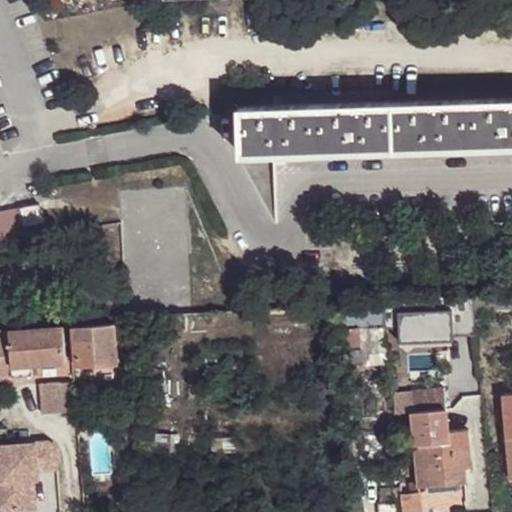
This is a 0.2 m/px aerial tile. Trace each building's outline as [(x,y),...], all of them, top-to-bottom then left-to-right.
[(511,98),(237,106),(238,155),(511,146),(511,98)] [(37,206),(20,209),(22,225),(25,225),(41,222),(40,217),(38,211),(37,206)] [(22,225),(20,209),(0,212),(0,240),(26,235),(25,225),(22,225)] [(511,310),(511,293),(473,296),(475,314),(511,310)] [(473,296),(382,306),(384,325),(385,337),(400,335),(402,345),(477,337),(475,314),(473,296)] [(384,325),(382,306),(353,308),(353,305),(341,307),(346,347),(362,344),(360,327),(384,325)] [(74,324),(76,365),(117,362),(115,321),(74,324)] [(61,327),(7,331),(9,365),(31,363),(63,361),(61,327)] [(9,365),(7,331),(0,331),(0,374),(10,374),(9,365)] [(31,363),(9,365),(10,374),(10,378),(33,377),(31,363)] [(152,397),(177,396),(176,375),(164,375),(164,368),(151,370),(152,397)] [(73,381),(57,382),(59,412),(76,411),(73,381)] [(38,383),(40,413),(59,412),(57,382),(38,383)] [(443,387),(410,390),(420,483),(420,484),(420,485),(466,481),(464,466),(463,456),(470,456),(467,428),(448,430),(443,387)] [(507,436),(511,435),(511,392),(503,393),(507,436)] [(0,480),(1,482),(0,483),(0,511),(36,510),(33,480),(38,479),(38,471),(57,470),(56,449),(49,444),(0,446),(0,480)] [(470,456),(463,456),(464,466),(471,466),(470,456)] [(409,484),(409,493),(420,492),(418,484),(420,484),(420,483),(409,484)] [(409,493),(400,493),(401,511),(421,511),(420,492),(409,493)] [(397,511),(397,503),(378,505),(378,511),(397,511)]
